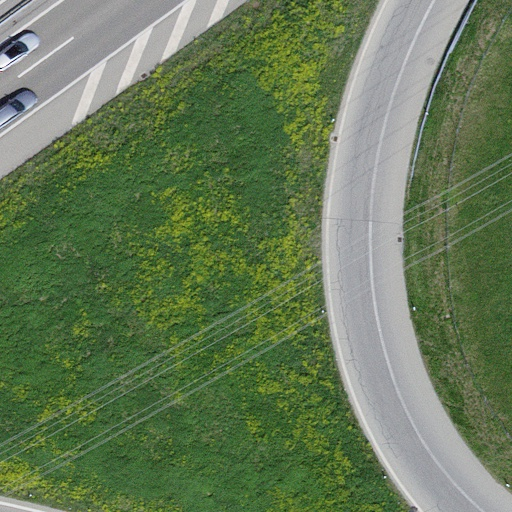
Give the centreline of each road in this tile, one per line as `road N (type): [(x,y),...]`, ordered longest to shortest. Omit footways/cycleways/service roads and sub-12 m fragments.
road 1 (motorway): [(452,511),(396,436),(367,363),(351,279),(351,200),(369,100),(410,0)]
road 2 (motorway): [(0,89),(123,0)]
